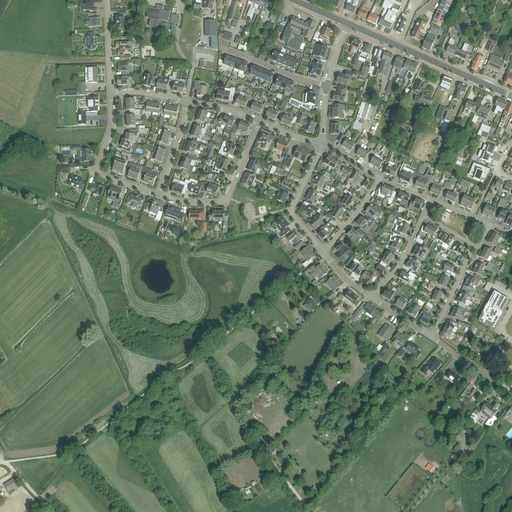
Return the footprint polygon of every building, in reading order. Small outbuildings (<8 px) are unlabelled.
[(203,8),(212,10),(214,0),(206,0),(206,1),(205,1),(203,8)] [(238,3),(239,0),(235,0),(235,2),(234,2),(229,19),(233,20),(236,9),(237,9),(238,3)] [(248,0),(248,1),(253,3),(250,10),(253,11),(254,7),(257,0),(248,0)] [(253,11),(250,19),(252,19),(255,9),(257,10),(261,0),(257,0),(254,7),(253,11)] [(255,26),(256,26),(261,14),(267,0),(266,0),(261,0),(257,10),(260,11),(255,26)] [(261,14),(263,14),(264,15),(268,6),(270,2),(267,0),(261,14)] [(340,9),(342,5),(344,0),(336,0),(334,6),(340,9)] [(350,12),(355,1),(352,0),(350,4),(349,4),(346,10),(350,12)] [(379,24),(382,25),(390,29),(393,23),(393,24),(394,24),(401,6),(403,0),(388,0),(388,1),(386,0),(385,0),(382,7),(385,9),(381,17),(382,17),(379,24)] [(442,0),(442,1),(432,23),(441,27),(451,5),(453,0),(442,0)] [(360,12),(358,16),(365,20),(367,15),(368,13),(363,11),(367,3),(364,1),(360,12)] [(374,12),(375,12),(379,3),(376,2),(368,21),(376,24),(379,18),(373,15),(374,12)] [(178,24),(179,21),(180,16),(172,15),(173,9),(157,5),(156,9),(148,7),(146,17),(151,18),(149,26),(157,28),(157,27),(161,28),(160,31),(168,33),(170,23),(178,24)] [(125,30),(125,25),(126,25),(126,21),(124,21),(124,15),(126,15),(126,11),(119,12),(119,15),(120,15),(120,17),(116,17),(117,30),(125,30)] [(272,13),(270,19),(272,20),(271,22),(273,23),(272,24),(275,25),(276,24),(278,21),(276,20),(278,15),(272,13)] [(403,14),(395,31),(397,32),(396,33),(399,34),(400,33),(401,34),(407,21),(409,16),(403,14)] [(278,30),(277,32),(278,32),(284,35),(285,35),(282,41),(288,44),(287,47),(291,49),(298,51),(299,52),(305,37),(310,39),(313,33),(314,30),(314,29),(315,28),(316,24),(309,21),(308,24),(301,21),(291,17),(291,18),(287,28),(280,25),(278,30)] [(459,22),(458,26),(465,29),(466,27),(467,25),(469,26),(471,21),(469,20),(463,17),(461,22),(459,22)] [(100,18),(90,18),(90,27),(94,27),(94,26),(100,26),(100,18)] [(217,21),(206,21),(207,37),(217,37),(217,21)] [(426,24),(419,21),(413,32),(421,36),(426,24)] [(331,30),(324,28),(321,35),(320,38),(323,39),(322,39),(327,41),(328,38),(327,38),(331,30)] [(223,40),(231,42),(233,35),(225,32),(223,37),(223,40)] [(419,40),(421,36),(413,32),(411,37),(419,40)] [(95,46),(97,46),(96,37),(97,37),(95,37),(95,34),(94,33),(89,33),(88,33),(86,37),(86,46),(89,50),(95,50),(95,49),(95,46)] [(428,34),(422,47),(430,51),(432,47),(432,46),(436,38),(428,34)] [(446,52),(454,55),(457,49),(452,46),(455,41),(451,38),(450,40),(448,45),(449,45),(446,52)] [(125,56),(125,50),(130,50),(129,46),(134,45),(133,40),(129,40),(129,42),(116,42),(116,48),(120,47),(120,50),(118,50),(118,56),(121,56),(120,56),(120,60),(130,60),(130,56),(125,56)] [(356,54),(357,52),(361,43),(354,40),(351,46),(352,46),(349,53),(352,54),(353,52),(356,54)] [(491,52),(495,45),(489,42),(486,50),(491,52)] [(457,49),(454,55),(465,60),(467,56),(468,54),(466,52),(469,45),(465,43),(464,45),(461,51),(457,49)] [(317,51),(326,53),(328,48),(316,45),(315,50),(317,51)] [(361,53),(360,57),(367,60),(372,47),(365,45),(363,51),(362,50),(361,52),(361,53)] [(380,59),(380,56),(382,51),(376,49),(375,54),(371,66),(370,69),(374,70),(378,58),(380,59)] [(325,59),(326,53),(317,51),(315,50),(313,56),(316,56),(315,60),(320,61),(321,58),(325,59)] [(276,62),(280,54),(275,52),(271,60),(276,62)] [(281,64),(285,56),(285,54),(281,52),(280,54),(276,62),(281,64)] [(354,58),(352,65),(355,66),(357,66),(359,60),(360,57),(361,53),(357,52),(356,54),(354,58)] [(385,52),(383,57),(382,60),(377,78),(382,80),(384,75),(387,75),(390,63),(393,55),(385,52)] [(480,68),(482,64),(480,63),(483,58),(476,55),(471,68),(477,71),(479,67),(480,68)] [(286,66),(290,58),(285,56),(281,64),(286,66)] [(396,62),(393,67),(398,69),(396,73),(399,75),(399,74),(403,65),(405,60),(398,57),(396,62)] [(234,69),(237,60),(232,58),(229,67),(234,69)] [(291,68),(294,60),(290,58),(286,66),(291,68)] [(500,71),(502,68),(502,67),(503,64),(491,58),(487,66),(488,66),(488,65),(495,68),(495,69),(500,71)] [(239,71),(242,62),(237,60),(234,69),(239,71)] [(296,70),(300,62),(294,60),(291,68),(296,70)] [(323,65),(320,64),(320,61),(315,60),(312,68),(312,69),(322,71),(323,67),(323,65)] [(363,66),(360,76),(367,78),(370,68),(371,66),(372,62),(366,60),(363,66)] [(402,76),(399,75),(398,78),(404,81),(406,78),(412,63),(407,61),(403,69),(405,70),(402,76)] [(246,68),(248,64),(242,62),(239,71),(244,72),(244,75),(246,76),(249,70),(246,68)] [(418,66),(412,63),(406,78),(409,80),(412,73),(414,74),(418,66)] [(123,75),(133,75),(132,68),(129,68),(129,64),(119,64),(119,71),(126,71),(126,74),(123,75)] [(255,77),(259,69),(253,66),(252,71),(249,70),(246,76),(249,77),(250,75),(255,77)] [(89,72),(86,72),(87,75),(89,75),(89,83),(92,83),(97,83),(97,75),(98,75),(98,68),(93,68),(89,68),(89,72)] [(321,76),(322,71),(312,69),(312,68),(310,68),(308,77),(316,79),(317,76),(320,77),(320,75),(321,76)] [(260,79),(264,71),(259,69),(255,77),(260,79)] [(265,81),(269,73),(264,71),(260,79),(265,81)] [(351,81),(353,74),(347,72),(346,76),(339,74),(337,82),(347,85),(348,80),(351,81)] [(270,83),(274,75),(269,73),(265,81),(270,83)] [(155,80),(156,78),(156,77),(145,74),(145,76),(144,81),(145,82),(144,85),(151,87),(151,84),(154,85),(155,80)] [(157,74),(156,77),(156,78),(158,78),(157,88),(162,89),(164,79),(159,78),(159,74),(157,74)] [(123,78),(118,78),(118,85),(128,85),(128,81),(131,81),(131,75),(123,75),(123,78)] [(280,88),(284,79),(279,77),(275,85),(280,88)] [(453,80),(444,77),(440,86),(449,90),(453,80)] [(181,79),(180,82),(178,92),(184,93),(184,88),(187,89),(189,80),(186,79),(186,80),(181,79)] [(286,90),(289,82),(284,79),(280,88),(285,90),(286,90)] [(206,97),(207,92),(207,88),(201,87),(202,82),(196,81),(195,85),(194,90),(198,90),(197,96),(200,96),(200,97),(201,97),(206,97)] [(293,93),(296,88),(293,86),(294,84),(289,82),(286,90),(285,90),(284,92),(290,94),(291,92),(293,93)] [(416,87),(415,90),(421,92),(420,96),(418,99),(416,103),(423,106),(425,103),(427,103),(427,104),(430,106),(431,105),(433,100),(425,97),(428,91),(423,89),(425,85),(418,82),(416,87)] [(77,90),(66,91),(66,96),(85,95),(85,83),(77,83),(77,90)] [(465,93),(466,91),(468,86),(460,83),(454,99),(458,101),(462,92),(465,93)] [(221,99),(223,100),(224,91),(219,90),(219,87),(216,86),(214,95),(217,95),(216,99),(220,100),(221,99)] [(345,95),(346,88),(339,87),(338,93),(334,93),(333,100),(344,102),(345,95)] [(234,96),(235,90),(235,88),(231,88),(231,89),(225,88),(225,91),(224,91),(223,100),(225,100),(225,101),(229,102),(230,95),(234,96)] [(294,101),(292,105),(300,109),(301,107),(313,113),(314,109),(312,109),(312,105),(315,105),(316,94),(306,93),(305,103),(302,103),(295,100),(294,101)] [(240,105),(244,97),(239,95),(236,103),(240,105)] [(90,101),(88,101),(89,108),(88,108),(90,108),(90,112),(98,112),(98,107),(99,106),(99,105),(99,104),(99,103),(99,101),(99,97),(90,97),(90,101)] [(249,99),(244,97),(240,105),(245,107),(249,99)] [(255,112),(259,103),(260,100),(258,99),(257,102),(254,101),(251,110),(255,112)] [(497,114),(503,101),(498,99),(494,106),(496,107),(493,113),(497,114)] [(152,112),(154,103),(152,103),(152,102),(148,101),(147,106),(146,108),(144,108),(143,111),(146,111),(152,112)] [(474,111),(477,105),(468,101),(469,101),(463,113),(468,115),(470,111),(473,112),(474,111)] [(504,110),(505,108),(507,103),(503,101),(497,114),(500,116),(503,109),(504,110)] [(356,122),(360,123),(362,118),(370,120),(374,106),(362,102),(356,122)] [(161,114),(162,111),(159,111),(160,108),(161,104),(157,103),(157,104),(154,103),(152,112),(159,114),(159,113),(161,114)] [(264,105),(259,103),(255,112),(260,114),(264,105)] [(127,110),(130,110),(130,113),(138,113),(138,110),(135,110),(135,104),(126,105),(127,110)] [(164,114),(170,116),(172,107),(170,106),(170,105),(166,104),(164,112),(162,111),(161,114),(164,114)] [(501,131),(505,120),(506,120),(508,113),(511,114),(511,111),(511,105),(508,104),(506,108),(497,130),(501,131)] [(344,118),(344,115),(343,115),(343,105),(334,105),(334,108),(333,108),(332,118),(344,118)] [(175,107),(172,107),(170,116),(177,117),(179,107),(175,106),(175,107)] [(436,118),(444,122),(449,110),(441,106),(436,118)] [(266,116),(271,118),(274,109),(269,107),(266,116)] [(476,112),(472,122),(476,124),(479,117),(486,120),(490,110),(487,108),(486,110),(480,108),(478,113),(476,112)] [(279,111),(274,109),(271,118),(275,120),(279,111)] [(198,115),(207,118),(208,112),(200,110),(198,115)] [(86,112),(78,112),(79,125),(86,125),(86,112)] [(281,122),(286,124),(289,116),(284,114),(281,122)] [(205,123),(207,118),(198,115),(197,120),(205,123)] [(313,133),(316,124),(308,120),(307,121),(304,120),(306,117),(300,115),(296,123),(302,125),(303,124),(306,126),(305,129),(304,128),(304,130),(307,131),(306,132),(309,133),(310,132),(313,133)] [(226,127),(230,118),(225,116),(224,118),(221,116),(219,120),(219,122),(217,126),(220,128),(222,125),(226,127)] [(289,116),(286,124),(290,127),(292,123),(295,124),(297,118),(294,117),(294,118),(289,116)] [(226,127),(224,133),(231,136),(233,133),(237,124),(234,123),(235,120),(230,118),(226,127)] [(442,127),(441,131),(444,132),(445,133),(450,121),(445,119),(443,125),(442,127)] [(240,136),(242,133),(246,124),(241,122),(239,125),(237,124),(233,133),(231,136),(232,136),(234,137),(236,134),(240,136)] [(331,134),(339,135),(340,124),(332,123),(331,134)] [(160,135),(169,138),(169,136),(170,136),(172,133),(167,131),(165,130),(166,125),(164,124),(162,129),(160,135)] [(249,136),(252,129),(249,128),(250,126),(246,124),(242,133),(245,134),(249,136)] [(195,125),(193,131),(201,134),(203,128),(195,125)] [(135,143),(138,134),(146,133),(148,129),(140,129),(139,129),(139,130),(133,130),(128,131),(129,131),(127,135),(126,135),(125,140),(123,139),(132,142),(135,143)] [(191,136),(196,138),(199,139),(201,134),(193,131),(191,136)] [(259,142),(263,143),(265,144),(263,149),(268,151),(274,137),(269,135),(269,136),(263,134),(259,142)] [(157,144),(160,145),(160,143),(163,143),(167,145),(169,141),(168,141),(169,138),(160,135),(158,142),(157,144)] [(225,138),(224,141),(227,143),(225,147),(234,151),(236,146),(232,145),(233,142),(230,141),(225,138)] [(130,152),(131,149),(129,148),(131,142),(132,143),(132,142),(123,139),(122,145),(121,149),(130,152)] [(342,146),(346,149),(351,142),(346,139),(342,146)] [(189,141),(187,147),(196,150),(199,151),(201,146),(203,146),(204,143),(200,142),(193,140),(192,142),(189,141)] [(285,153),(287,148),(288,144),(279,140),(277,144),(275,149),(285,153)] [(355,145),(351,142),(346,149),(351,151),(355,145)] [(154,153),(163,156),(164,153),(164,154),(166,150),(159,147),(160,145),(157,144),(156,147),(156,146),(154,153)] [(480,150),(493,155),(494,152),(497,153),(499,147),(494,145),(493,147),(488,144),(487,146),(484,144),(482,150),(480,150)] [(197,156),(194,155),(196,150),(187,147),(186,152),(189,153),(188,156),(197,159),(197,156)] [(219,154),(225,156),(226,153),(232,156),(234,151),(225,147),(223,152),(220,150),(219,153),(219,154)] [(356,155),(360,157),(365,150),(360,147),(356,155)] [(293,156),(301,160),(301,159),(306,161),(310,153),(305,150),(305,152),(297,148),(293,156)] [(387,159),(386,161),(385,164),(384,167),(387,168),(385,173),(390,175),(393,166),(394,163),(390,161),(392,155),(391,155),(393,150),(392,149),(389,154),(387,159)] [(82,162),(86,162),(91,161),(91,150),(83,150),(83,157),(82,157),(82,162)] [(365,160),(367,156),(369,153),(365,150),(360,157),(365,160)] [(480,150),(478,156),(481,158),(480,159),(486,161),(485,162),(490,164),(492,159),(490,158),(491,155),(493,155),(480,150)] [(372,159),(370,163),(374,166),(379,159),(380,157),(376,154),(377,153),(374,151),(373,153),(375,155),(374,156),(372,159)] [(151,156),(152,157),(152,159),(151,159),(150,161),(154,162),(154,160),(161,162),(163,158),(162,158),(163,156),(154,153),(152,152),(151,156)] [(221,158),(219,163),(227,167),(230,162),(224,159),(225,156),(219,154),(218,157),(221,158)] [(324,163),(329,166),(334,159),(331,158),(332,157),(327,154),(324,159),(326,161),(324,163)] [(196,161),(197,159),(188,156),(187,158),(184,157),(182,162),(194,167),(196,161)] [(285,171),(287,167),(289,168),(293,159),(287,157),(281,169),(285,171)] [(123,175),(127,163),(116,159),(112,171),(117,173),(117,171),(118,172),(118,173),(123,175)] [(338,168),(339,167),(342,163),(337,160),(336,161),(334,159),(329,166),(334,169),(329,177),(330,178),(332,179),(333,178),(334,176),(336,173),(337,172),(339,168),(338,168)] [(381,165),(383,162),(379,159),(374,166),(379,169),(381,165)] [(256,172),(259,174),(260,170),(257,168),(259,164),(251,160),(248,169),(255,173),(256,172)] [(137,165),(133,163),(130,162),(127,169),(130,170),(128,177),(133,178),(137,165)] [(191,175),(192,172),(194,167),(182,162),(180,168),(184,169),(183,172),(189,174),(191,175)] [(212,170),(215,171),(220,173),(218,172),(219,170),(225,172),(227,167),(219,163),(216,162),(214,167),(212,170)] [(474,162),(470,171),(476,173),(474,179),(480,181),(481,178),(486,179),(488,175),(485,173),(487,168),(474,162)] [(339,168),(337,172),(336,173),(338,174),(340,175),(342,173),(348,177),(352,171),(345,166),(346,166),(342,163),(339,168)] [(403,164),(402,168),(399,174),(401,176),(400,179),(405,181),(408,172),(410,169),(405,167),(406,165),(403,164)] [(137,165),(133,178),(138,180),(140,174),(143,175),(145,167),(142,166),(142,167),(137,165)] [(393,166),(390,175),(394,177),(396,172),(398,168),(393,166)] [(148,168),(145,167),(143,175),(145,176),(143,182),(148,184),(152,172),(153,170),(148,168)] [(283,176),(283,175),(286,177),(285,178),(282,185),(291,189),(295,183),(289,180),(290,179),(291,179),(292,175),(285,172),(278,168),(276,173),(283,176)] [(349,192),(351,194),(362,178),(359,176),(360,175),(354,171),(348,180),(348,182),(352,184),(351,186),(352,187),(349,192)] [(408,172),(405,181),(410,183),(411,180),(414,181),(417,172),(415,171),(414,173),(413,174),(408,172)] [(159,174),(152,172),(148,184),(153,186),(156,177),(157,178),(159,174)] [(420,173),(417,172),(414,181),(416,182),(415,185),(420,188),(425,176),(420,174),(420,173)] [(250,187),(255,176),(246,173),(247,173),(244,180),(243,179),(241,183),(245,185),(245,186),(247,187),(248,186),(250,187)] [(323,183),(326,179),(329,180),(330,178),(329,177),(324,174),(322,177),(317,174),(316,176),(317,176),(315,179),(323,183)] [(428,183),(430,184),(433,176),(434,176),(431,175),(430,176),(425,174),(425,176),(420,188),(425,190),(428,183)] [(71,175),(67,185),(82,190),(83,185),(81,185),(83,180),(76,177),(71,175)] [(438,187),(439,184),(434,182),(436,179),(436,177),(433,176),(430,184),(433,185),(430,192),(435,194),(438,187)] [(351,194),(354,195),(357,190),(359,191),(362,186),(363,187),(362,189),(362,190),(364,191),(365,191),(366,189),(371,182),(365,178),(364,180),(362,178),(351,194)] [(177,193),(181,181),(174,179),(171,186),(173,187),(172,191),(177,193)] [(181,181),(177,193),(182,195),(182,194),(185,195),(186,191),(190,181),(186,179),(185,182),(181,181)] [(194,194),(198,181),(190,179),(190,181),(186,191),(194,194)] [(322,189),(321,191),(327,194),(328,192),(325,190),(327,185),(323,183),(315,179),(314,182),(313,182),(312,184),(322,189)] [(491,187),(494,189),(495,187),(497,188),(495,191),(499,193),(500,191),(503,186),(504,183),(499,180),(497,183),(494,182),(491,187)] [(203,183),(198,181),(194,194),(199,195),(200,191),(203,192),(204,189),(205,186),(203,185),(203,183)] [(443,188),(446,189),(449,190),(451,184),(449,183),(446,181),(443,188)] [(206,185),(205,186),(204,189),(207,190),(206,192),(211,194),(214,185),(209,183),(209,184),(206,183),(206,185)] [(505,201),(511,189),(511,187),(511,186),(507,183),(505,187),(503,186),(500,191),(503,192),(504,191),(507,192),(503,199),(505,201)] [(101,197),(103,192),(105,187),(98,185),(98,186),(96,185),(95,186),(91,184),(89,189),(89,191),(93,192),(93,194),(101,197)] [(443,186),(439,184),(438,187),(435,194),(440,196),(443,189),(442,189),(443,186)] [(216,196),(217,194),(218,192),(220,192),(221,187),(214,185),(211,194),(216,196)] [(380,194),(386,196),(389,188),(384,185),(384,187),(381,186),(378,192),(381,193),(380,194)] [(109,192),(108,196),(111,197),(110,200),(114,201),(112,206),(119,209),(122,200),(119,199),(120,196),(122,191),(118,190),(116,190),(116,189),(111,187),(109,192)] [(392,204),(392,202),(397,192),(394,191),(394,190),(389,188),(386,196),(389,198),(388,201),(389,202),(392,204)] [(316,198),(318,193),(309,189),(308,191),(309,191),(308,194),(316,198)] [(347,194),(344,199),(352,204),(353,201),(354,201),(355,200),(350,196),(351,194),(349,192),(346,190),(344,192),(347,194)] [(276,199),(280,201),(284,203),(289,195),(280,191),(276,199)] [(400,206),(401,203),(405,194),(400,192),(399,193),(397,192),(392,202),(400,206)] [(305,198),(308,200),(306,202),(310,205),(312,205),(314,203),(316,204),(319,200),(316,198),(308,194),(307,197),(306,197),(305,198)] [(405,194),(401,203),(405,205),(404,208),(404,209),(407,211),(408,209),(412,199),(410,198),(410,196),(405,194)] [(130,195),(127,204),(131,205),(131,206),(131,207),(131,208),(132,208),(133,209),(134,209),(135,209),(135,208),(136,207),(141,209),(144,200),(138,198),(139,197),(136,196),(135,197),(130,195)] [(466,205),(467,205),(470,198),(464,195),(460,205),(465,207),(466,205)] [(476,200),(470,198),(467,205),(467,206),(466,208),(471,210),(476,200)] [(350,206),(352,204),(344,199),(341,203),(350,208),(351,207),(350,206)] [(412,199),(408,209),(412,210),(411,212),(417,214),(419,210),(423,202),(416,199),(415,200),(412,199)] [(143,210),(144,210),(147,211),(147,210),(151,212),(150,213),(157,215),(156,219),(160,221),(161,217),(163,212),(159,211),(160,207),(157,206),(157,205),(157,204),(155,204),(156,203),(150,201),(149,204),(146,203),(143,210)] [(316,215),(317,212),(320,213),(321,212),(322,210),(319,209),(312,205),(310,205),(309,208),(303,204),(299,211),(310,216),(312,212),(316,215)] [(487,215),(488,215),(492,207),(486,205),(482,214),(487,216),(487,215)] [(175,208),(174,208),(169,206),(167,211),(166,217),(170,218),(177,221),(182,223),(183,220),(184,215),(180,213),(180,212),(175,210),(175,209),(175,208)] [(377,208),(375,206),(373,209),(370,206),(366,212),(372,218),(375,215),(378,217),(383,212),(377,208)] [(345,212),(341,210),(337,207),(334,211),(334,212),(341,216),(343,214),(344,214),(345,212)] [(497,209),(492,207),(488,215),(488,217),(492,219),(497,209)] [(502,210),(498,220),(504,222),(505,218),(508,219),(510,214),(511,211),(506,209),(506,211),(502,210)] [(340,219),(341,216),(331,210),(328,214),(327,213),(325,216),(332,220),(335,222),(336,219),(339,221),(340,219)] [(204,221),(204,216),(204,211),(197,211),(190,211),(190,216),(190,220),(204,221)] [(209,213),(209,218),(209,221),(213,221),(213,220),(224,220),(224,221),(224,223),(223,223),(223,232),(227,232),(227,233),(228,233),(228,225),(228,224),(227,223),(226,223),(226,221),(227,221),(228,221),(228,213),(225,213),(225,211),(213,211),(213,213),(209,213)] [(319,214),(313,219),(311,221),(313,223),(311,225),(315,230),(318,227),(320,226),(323,223),(320,220),(323,218),(319,214)] [(282,216),(278,219),(275,222),(277,225),(276,227),(281,232),(278,234),(281,238),(291,231),(288,227),(290,225),(287,222),(286,222),(285,221),(285,220),(282,216)] [(362,217),(356,224),(364,230),(367,225),(369,227),(374,222),(371,220),(367,217),(365,220),(362,217)] [(399,227),(408,230),(410,225),(401,222),(403,219),(399,217),(396,225),(399,227)] [(424,232),(428,234),(433,227),(430,225),(431,224),(429,223),(427,227),(423,225),(421,231),(423,233),(424,232)] [(328,234),(331,232),(325,225),(322,228),(320,230),(318,232),(320,234),(319,235),(323,240),(324,239),(325,239),(327,237),(327,236),(329,234),(328,234)] [(408,230),(399,227),(397,231),(393,230),(392,233),(394,234),(400,236),(401,233),(406,235),(408,230)] [(434,240),(436,238),(438,234),(436,232),(438,229),(436,228),(433,227),(428,234),(433,237),(432,238),(434,240)] [(352,228),(347,235),(354,240),(357,243),(360,239),(364,234),(358,229),(356,232),(352,228)] [(389,240),(392,242),(401,245),(403,241),(398,239),(400,236),(394,234),(392,233),(387,230),(386,233),(391,235),(390,237),(391,238),(389,240)] [(436,239),(441,241),(439,244),(442,246),(449,235),(447,234),(446,235),(441,232),(436,239)] [(297,251),(304,244),(302,242),(300,240),(302,239),(297,233),(295,235),(294,233),(287,239),(290,242),(292,240),(296,246),(294,248),(297,251)] [(500,237),(498,235),(493,233),(491,238),(497,241),(500,237)] [(449,235),(442,246),(447,249),(449,246),(451,248),(455,241),(450,238),(451,236),(449,235)] [(488,242),(493,245),(495,246),(497,241),(491,238),(488,242)] [(392,242),(390,246),(389,246),(387,245),(385,248),(390,249),(391,250),(395,252),(397,249),(399,250),(401,245),(392,242)] [(345,248),(344,246),(340,243),(334,248),(336,247),(340,252),(335,256),(342,262),(351,254),(345,247),(345,248)] [(461,246),(456,243),(452,250),(459,255),(462,250),(464,250),(466,247),(462,245),(461,246)] [(413,254),(418,257),(421,258),(424,253),(425,253),(428,248),(425,247),(421,245),(419,248),(417,247),(413,254)] [(308,247),(305,249),(304,249),(302,250),(303,251),(302,252),(306,258),(307,261),(303,264),(305,268),(313,261),(311,259),(314,256),(310,251),(311,251),(308,247)] [(495,249),(501,253),(506,255),(507,252),(503,249),(502,250),(496,247),(495,249)] [(483,252),(490,256),(492,251),(490,250),(485,248),(483,252)] [(387,251),(384,256),(391,261),(392,259),(393,260),(395,257),(394,256),(396,252),(395,252),(391,250),(390,249),(388,252),(387,251)] [(490,256),(483,252),(480,257),(487,260),(490,256)] [(352,273),(358,265),(357,266),(353,262),(357,256),(355,254),(347,264),(349,266),(347,269),(352,273)] [(387,265),(388,266),(390,263),(391,261),(384,256),(381,261),(382,261),(380,264),(381,265),(385,268),(387,265)] [(407,267),(411,269),(414,270),(416,272),(418,268),(417,268),(421,262),(414,258),(412,261),(410,260),(409,263),(408,263),(407,264),(407,265),(407,267)] [(485,266),(480,264),(476,262),(475,264),(476,264),(475,267),(483,271),(485,266)] [(495,265),(489,262),(488,264),(494,268),(500,271),(501,268),(495,265)] [(358,265),(352,273),(353,272),(358,276),(360,273),(363,275),(368,268),(365,266),(364,267),(359,263),(358,265)] [(443,272),(446,273),(450,275),(453,269),(454,270),(456,266),(452,265),(452,266),(446,263),(443,272)] [(321,278),(323,276),(327,273),(320,265),(317,268),(315,265),(310,269),(316,277),(319,275),(321,278)] [(382,275),(385,269),(380,266),(376,271),(382,275)] [(485,272),(483,271),(475,267),(473,270),(472,270),(472,272),(476,273),(474,276),(481,279),(482,276),(484,276),(485,272)] [(366,271),(364,273),(362,277),(365,279),(365,278),(366,279),(364,282),(370,287),(373,283),(377,278),(373,275),(370,273),(370,274),(366,271)] [(400,278),(399,278),(406,282),(408,279),(413,281),(416,275),(410,272),(408,275),(402,272),(400,275),(401,276),(400,278)] [(441,280),(448,283),(450,278),(443,275),(441,280)] [(466,281),(476,286),(477,286),(479,282),(481,279),(474,276),(473,279),(467,276),(466,278),(467,278),(466,281)] [(334,291),(336,289),(340,286),(333,277),(332,278),(331,278),(330,279),(331,279),(327,282),(334,291)] [(448,283),(441,280),(439,285),(446,288),(448,283)] [(464,284),(463,286),(469,288),(468,290),(471,291),(470,293),(473,294),(475,289),(474,289),(472,288),(474,285),(466,281),(465,284),(464,284)] [(393,296),(395,298),(398,294),(401,290),(402,288),(399,286),(398,288),(395,293),(388,289),(386,293),(385,292),(383,296),(390,301),(393,296)] [(357,307),(360,302),(357,300),(359,298),(349,290),(344,297),(354,304),(353,304),(357,307)] [(459,296),(470,302),(472,297),(469,296),(469,295),(460,291),(460,293),(459,296)] [(485,309),(478,320),(493,329),(500,317),(498,317),(501,312),(502,311),(508,299),(503,296),(504,296),(494,291),(487,305),(485,309)] [(333,292),(327,297),(329,300),(334,296),(336,295),(333,292)] [(403,309),(405,305),(407,302),(408,300),(398,294),(395,298),(393,301),(397,303),(397,304),(399,305),(398,306),(403,309)] [(465,308),(471,311),(473,308),(468,306),(470,302),(459,296),(458,299),(457,299),(456,301),(466,305),(465,308)] [(314,297),(310,300),(316,307),(321,301),(318,298),(316,300),(314,297)] [(415,316),(417,312),(420,308),(417,306),(418,303),(415,301),(417,299),(414,297),(409,305),(412,307),(408,312),(415,316)] [(313,310),(311,307),(307,303),(304,306),(310,313),(313,310)] [(378,320),(378,319),(379,318),(380,317),(382,314),(368,304),(365,308),(364,309),(378,320)] [(463,310),(458,308),(453,306),(453,308),(452,311),(460,315),(463,310)] [(353,316),(351,318),(355,322),(363,312),(359,308),(355,313),(353,316)] [(297,312),(300,316),(303,320),(308,316),(306,313),(304,314),(300,309),(297,312)] [(428,324),(432,317),(429,315),(430,313),(424,309),(419,317),(422,319),(421,320),(425,323),(425,322),(428,324)] [(449,316),(459,320),(458,323),(469,328),(470,325),(462,322),(465,317),(460,315),(452,311),(451,314),(450,314),(449,316)] [(377,321),(372,318),(369,323),(373,326),(377,321)] [(446,326),(444,328),(452,332),(455,333),(457,328),(455,327),(456,324),(453,323),(447,320),(445,325),(446,326)] [(386,324),(378,335),(387,341),(395,330),(386,324)] [(450,337),(452,332),(444,328),(443,331),(442,330),(440,336),(446,338),(447,336),(450,337)] [(267,335),(271,341),(275,338),(271,332),(267,335)] [(394,338),(391,342),(395,345),(396,344),(399,346),(400,346),(401,346),(402,346),(402,345),(403,345),(404,343),(407,339),(398,333),(395,337),(394,338)] [(417,359),(418,357),(421,353),(418,351),(419,348),(411,342),(406,348),(414,355),(413,356),(417,359)] [(385,343),(377,355),(382,359),(390,347),(385,343)] [(424,365),(420,371),(425,374),(428,370),(433,373),(435,369),(436,370),(440,364),(433,358),(427,367),(424,365)] [(272,375),(280,365),(276,362),(270,370),(271,371),(269,373),(272,375)] [(14,377),(17,375),(12,365),(3,370),(5,373),(7,372),(9,375),(12,374),(12,373),(14,377)] [(446,376),(455,383),(454,385),(457,388),(461,383),(458,381),(459,380),(459,379),(460,377),(457,375),(451,371),(446,376)] [(24,395),(22,380),(18,381),(13,381),(14,386),(12,386),(12,391),(14,391),(14,396),(24,395)] [(470,384),(467,388),(461,396),(469,402),(471,399),(475,394),(478,397),(481,393),(478,390),(477,391),(473,388),(473,387),(470,384)] [(309,394),(305,399),(311,404),(315,399),(309,394)] [(424,406),(427,402),(420,396),(418,399),(421,401),(419,402),(424,406)] [(304,400),(298,408),(303,412),(309,404),(304,400)] [(486,403),(481,410),(486,413),(484,415),(490,419),(494,422),(497,418),(493,415),(497,411),(496,410),(496,409),(497,409),(497,408),(498,406),(495,403),(492,407),(490,406),(486,403)] [(477,408),(473,414),(470,417),(475,421),(477,417),(476,417),(481,411),(477,408)] [(462,436),(461,436),(465,431),(461,428),(458,432),(457,432),(453,437),(454,437),(452,439),(456,442),(458,440),(458,441),(462,436)] [(511,436),(511,429),(511,428),(503,433),(507,439),(511,436)] [(4,485),(6,489),(8,492),(18,486),(14,479),(4,485)]
